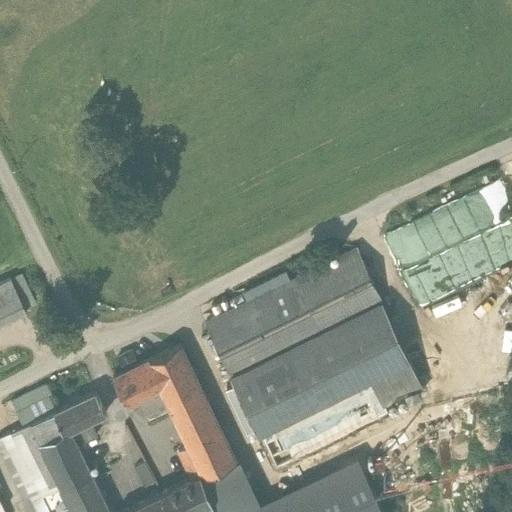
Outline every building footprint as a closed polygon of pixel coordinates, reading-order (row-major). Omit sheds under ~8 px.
[(419,301),(497,271),(492,258),(478,263),(468,240),(405,265),(419,301)] [(356,245),(206,318),(257,424),(259,423),(275,453),(383,396),(385,400),(420,382),(381,301),(382,300),(356,245)] [(0,321),(25,310),(9,278),(0,282),(0,321)] [(201,471),(210,499),(246,482),(179,342),(112,374),(125,402),(137,396),(148,418),(171,408),(189,445),(201,471)] [(23,408),(30,421),(53,410),(55,409),(48,395),(52,394),(47,384),(10,400),(16,411),(23,408)] [(55,409),(53,410),(63,431),(70,428),(89,419),(105,411),(95,390),(55,409)] [(30,421),(39,439),(61,486),(91,471),(77,444),(70,428),(63,431),(53,410),(30,421)] [(97,435),(89,419),(70,428),(77,444),(97,435)] [(29,496),(61,486),(39,439),(30,421),(0,434),(0,446),(24,497),(29,496)] [(177,450),(190,476),(201,471),(189,445),(177,450)] [(383,511),(356,454),(256,502),(236,511),(383,511)] [(133,465),(144,485),(154,480),(144,460),(133,465)] [(110,511),(91,471),(61,486),(68,502),(49,510),(49,511),(110,511)] [(190,476),(160,490),(170,511),(181,511),(183,511),(182,511),(216,511),(210,499),(201,471),(190,476)] [(236,511),(256,502),(246,482),(210,499),(216,511),(236,511)] [(61,486),(29,496),(35,511),(49,511),(49,510),(68,502),(61,486)] [(182,511),(183,511),(181,511),(170,511),(160,490),(115,511),(182,511)]
